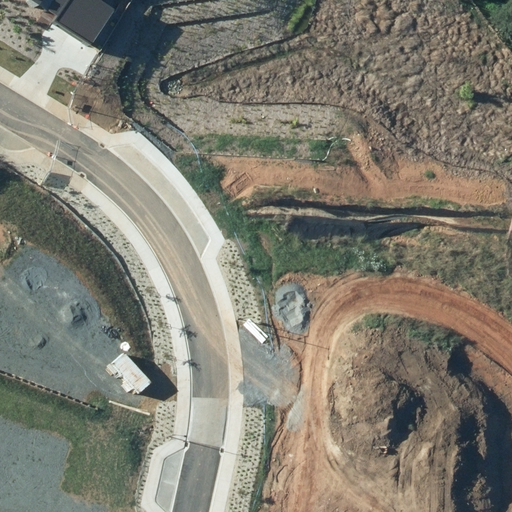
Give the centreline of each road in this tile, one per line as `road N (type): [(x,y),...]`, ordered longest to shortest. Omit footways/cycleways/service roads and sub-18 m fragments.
road 1 (unknown): [(170,511),(191,405),(168,257),(123,184)]
road 2 (residential): [(123,184),(55,117),(0,95)]
